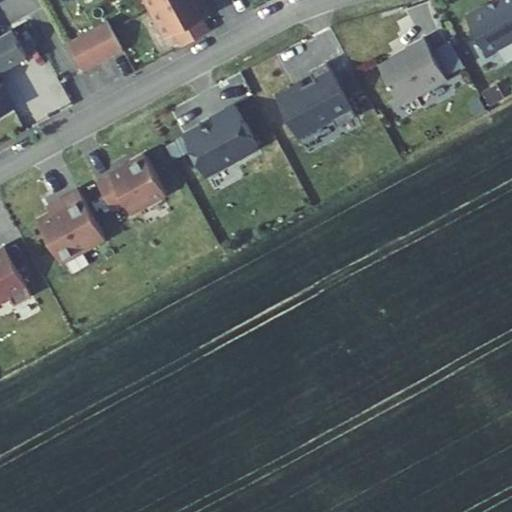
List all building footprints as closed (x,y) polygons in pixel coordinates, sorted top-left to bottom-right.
[(233,29),(226,15),(237,9),(232,0),(186,0),(177,5),(192,33),(200,29),(208,42),(233,29)] [(511,7),(494,18),(511,49),(511,7)] [(146,50),(133,20),(92,42),(104,70),(146,50)] [(0,123),(1,125),(36,106),(16,69),(46,53),(32,28),(0,45),(0,123)] [(432,45),(435,50),(404,68),(424,103),(472,76),(449,35),(432,45)] [(333,72),(338,80),(327,86),(325,82),(300,96),(322,135),(357,116),(363,126),(381,116),(350,62),(333,72)] [(280,144),(256,101),(232,115),(235,120),(225,125),(223,122),(205,132),(228,173),(280,144)] [(187,190),(167,153),(151,161),(154,163),(121,181),(136,208),(151,199),(156,207),(187,190)] [(129,238),(102,188),(79,200),(82,207),(61,218),(84,262),(129,238)] [(2,264),(0,261),(0,307),(1,310),(32,293),(37,303),(56,293),(29,243),(11,253),(14,258),(2,264)]
